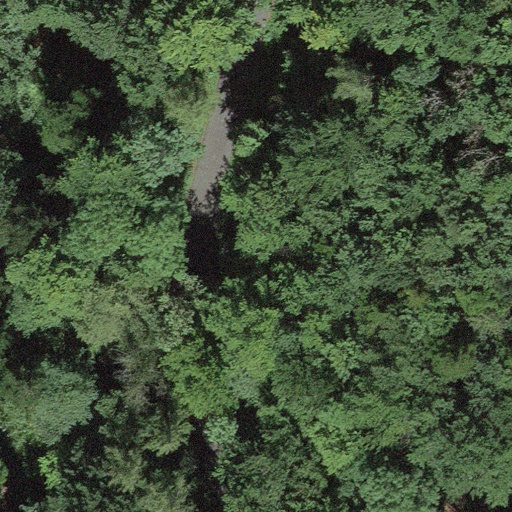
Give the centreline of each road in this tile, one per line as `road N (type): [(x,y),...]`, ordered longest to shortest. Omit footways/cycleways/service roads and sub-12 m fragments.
road 1 (unclassified): [(226,511),(189,378),(180,228),(223,0)]
road 2 (track): [(180,228),(305,0)]
road 3 (track): [(106,511),(25,434),(0,393)]
